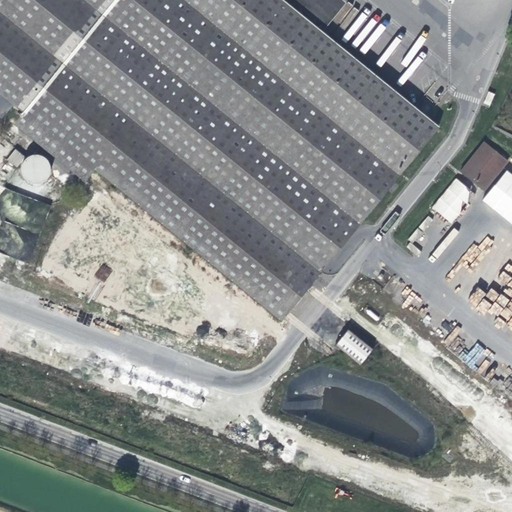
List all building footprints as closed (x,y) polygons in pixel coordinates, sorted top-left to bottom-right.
[(0,0),(0,93),(21,111),(12,123),(84,180),(94,169),(117,188),(281,321),(360,224),(440,126),(321,29),(285,0),(0,0)] [(285,0),(321,29),(336,10),(344,0),(285,0)] [(507,163),(484,143),(460,173),(466,178),(483,192),(507,163)] [(8,160),(18,166),(24,156),(14,150),(8,160)] [(19,164),(33,186),(53,174),(39,152),(19,164)] [(482,201),(511,224),(511,174),(506,170),(482,201)] [(456,178),(431,206),(449,222),(474,194),(456,178)] [(35,238),(50,209),(10,188),(0,191),(13,198),(14,198),(16,206),(18,207),(30,219),(31,219),(8,227),(12,229),(10,232),(4,239),(6,238),(10,249),(7,252),(16,249),(18,251),(21,261),(25,257),(24,253),(33,250),(27,245),(33,243),(32,239),(35,238)] [(348,330),(334,345),(359,366),(365,360),(372,350),(348,330)]
